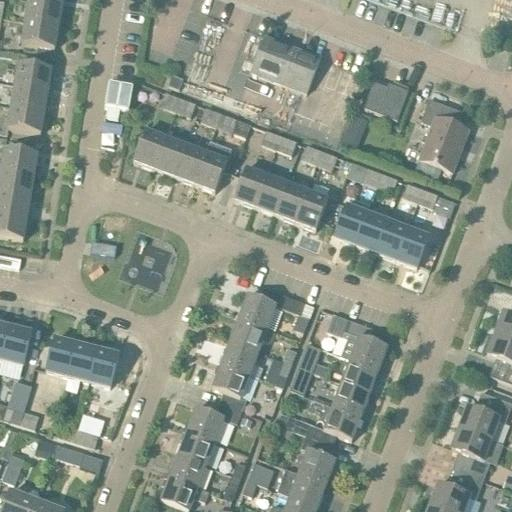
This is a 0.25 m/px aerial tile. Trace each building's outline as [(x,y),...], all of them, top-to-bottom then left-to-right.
[(28,0),(28,4),(61,10),(62,0),(28,0)] [(24,26),(58,32),(61,10),(28,4),(24,26)] [(58,32),(24,26),(21,48),(54,53),(58,32)] [(250,77),(251,77),(306,98),(320,62),(297,54),(297,55),(271,46),(271,44),(264,41),(250,77)] [(15,89),(47,95),(51,73),(19,68),(15,89)] [(183,83),(172,78),(168,89),(179,94),(183,83)] [(373,86),(366,105),(363,113),(397,126),(408,96),(388,88),(387,92),(373,86)] [(12,111),(44,116),(47,95),(15,89),(12,111)] [(181,103),(165,97),(160,110),(176,116),(181,103)] [(181,103),(176,116),(190,122),(195,109),(181,103)] [(429,103),(422,122),(420,125),(432,130),(419,165),(452,178),(468,135),(457,130),(462,116),(429,103)] [(8,133),(20,135),(40,138),(44,116),(12,111),(8,133)] [(200,126),(216,132),(221,119),(205,113),(200,126)] [(221,119),(216,132),(231,138),(233,132),(248,138),(251,130),(221,119)] [(133,166),(153,174),(165,142),(144,134),(133,166)] [(261,149),(276,155),(281,141),(266,135),(261,149)] [(281,141),(276,155),(291,161),(297,147),(281,141)] [(165,142),(153,174),(174,181),(186,150),(165,142)] [(174,181),(194,189),(206,158),(186,150),(174,181)] [(206,158),(194,189),(215,197),(227,165),(217,162),(219,155),(208,151),(206,158)] [(301,165),(316,171),(322,156),(306,151),(301,165)] [(4,152),(0,174),(33,180),(37,158),(4,152)] [(322,156),(316,171),(332,176),(337,162),(322,156)] [(233,204),(254,212),(266,180),(245,173),(233,204)] [(362,187),(377,192),(382,179),(367,173),(362,187)] [(0,196),(30,201),(33,180),(0,174),(0,196)] [(397,185),(382,179),(377,192),(392,198),(397,185)] [(254,212),(274,219),(286,188),(266,180),(254,212)] [(274,219),(295,227),(307,196),(286,188),(274,219)] [(401,202),(417,208),(422,195),(407,189),(401,202)] [(437,200),(422,195),(417,208),(432,214),(437,200)] [(0,218),(26,223),(30,201),(0,196),(0,218)] [(327,204),(307,196),(295,227),(315,235),(327,204)] [(355,250),(367,218),(346,210),(334,242),(355,250)] [(0,240),(23,244),(26,223),(0,218),(0,240)] [(367,218),(355,250),(375,257),(387,226),(367,218)] [(387,226),(375,257),(396,265),(408,233),(387,226)] [(408,233),(396,265),(416,273),(428,241),(408,233)] [(247,299),(239,321),(267,332),(275,310),(300,320),(309,323),(314,311),(263,292),(259,303),(247,299)] [(494,338),(511,344),(511,320),(502,317),(494,338)] [(350,364),(378,375),(387,351),(368,344),(372,333),(333,318),(326,336),(347,344),(340,361),(350,365),(350,364)] [(266,334),(267,332),(239,321),(230,344),(258,355),(262,344),(272,348),(276,337),(266,334)] [(0,328),(0,364),(1,365),(10,331),(0,328)] [(10,331),(1,365),(23,370),(31,337),(10,331)] [(511,344),(494,338),(486,358),(499,363),(492,380),(489,379),(489,380),(511,388),(511,344)] [(54,343),(46,375),(67,381),(76,348),(54,343)] [(230,344),(221,368),(249,379),(253,368),(258,355),(230,344)] [(97,354),(76,348),(67,381),(89,386),(97,354)] [(307,348),(303,359),(299,372),(312,377),(321,354),(307,348)] [(287,353),(283,365),(292,368),(296,356),(287,353)] [(97,354),(89,386),(110,392),(118,359),(97,354)] [(341,387),(369,398),(378,375),(350,364),(350,365),(341,387)] [(286,382),(292,368),(283,365),(277,379),(286,382)] [(241,417),(249,420),(253,408),(240,403),(249,379),(221,368),(212,393),(223,397),(218,408),(241,417)] [(253,368),(249,379),(258,382),(262,372),(253,368)] [(304,400),(312,377),(299,372),(290,395),(304,400)] [(276,379),(273,389),(283,393),(287,383),(276,379)] [(115,385),(111,397),(121,400),(124,388),(115,385)] [(20,431),(24,416),(31,390),(15,386),(5,426),(20,431)] [(332,411),(360,422),(369,398),(341,387),(332,411)] [(466,411),(458,433),(490,444),(497,425),(504,427),(511,409),(499,404),(481,396),(481,397),(484,398),(477,415),(466,411)] [(196,412),(186,436),(214,447),(223,424),(236,429),(241,417),(218,408),(214,419),(196,412)] [(276,430),(281,432),(305,440),(305,441),(328,450),(332,438),(351,445),(360,422),(332,411),(323,435),(295,424),(280,419),(276,430)] [(39,421),(24,416),(20,431),(35,435),(39,421)] [(242,421),(240,427),(249,430),(251,424),(242,421)] [(56,441),(75,447),(80,434),(61,428),(56,441)] [(490,444),(458,433),(451,453),(461,457),(454,475),(482,486),(489,467),(482,464),(490,444)] [(99,440),(80,434),(75,447),(94,453),(99,440)] [(0,459),(0,462),(9,465),(12,460),(20,439),(10,435),(0,459)] [(177,460),(205,470),(214,447),(186,436),(177,460)] [(297,478),(326,489),(335,465),(324,460),(328,450),(305,441),(301,453),(306,455),(297,478)] [(38,443),(33,458),(50,464),(56,449),(38,443)] [(52,462),(79,470),(99,477),(103,464),(57,449),(52,462)] [(24,465),(12,460),(9,465),(2,485),(14,490),(24,465)] [(177,460),(168,483),(196,493),(197,493),(205,470),(177,460)] [(228,478),(231,480),(240,483),(246,470),(236,467),(235,470),(232,468),(228,478)] [(247,486),(257,489),(267,493),(274,475),(254,468),(247,486)] [(277,497),(288,501),(289,501),(317,511),(326,489),(297,478),(285,474),(277,497)] [(437,488),(429,509),(435,511),(463,511),(467,502),(475,505),(482,486),(454,475),(448,492),(437,488)] [(240,483),(231,480),(222,503),(232,507),(240,483)] [(502,493),(503,494),(511,497),(511,482),(507,480),(502,493)] [(197,493),(196,493),(168,483),(160,506),(176,511),(189,511),(193,503),(204,507),(208,497),(197,493)] [(252,503),(257,489),(247,486),(242,499),(252,503)] [(511,511),(511,497),(503,494),(496,511),(495,511),(511,511)] [(35,511),(37,506),(10,496),(4,511),(35,511)] [(277,511),(272,510),(271,511),(317,511),(289,501),(288,501),(284,511),(277,511)]
